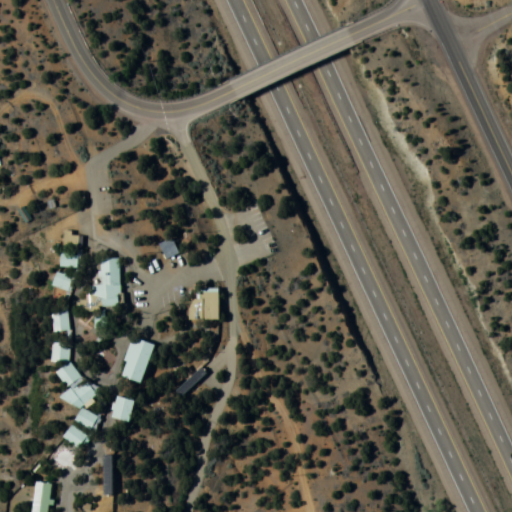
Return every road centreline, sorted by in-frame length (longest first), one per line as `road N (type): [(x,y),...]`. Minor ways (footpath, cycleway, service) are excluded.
road 1 (motorway): [(244,0),(483,511)]
road 2 (motorway): [(511,476),(280,0)]
road 3 (residential): [(306,511),(276,376),(231,320),(221,214),(181,108)]
road 4 (residential): [(53,0),(91,69),(146,105),(181,108),(241,85)]
road 5 (secondary): [(511,180),(427,0)]
road 6 (residential): [(241,85),(358,30)]
